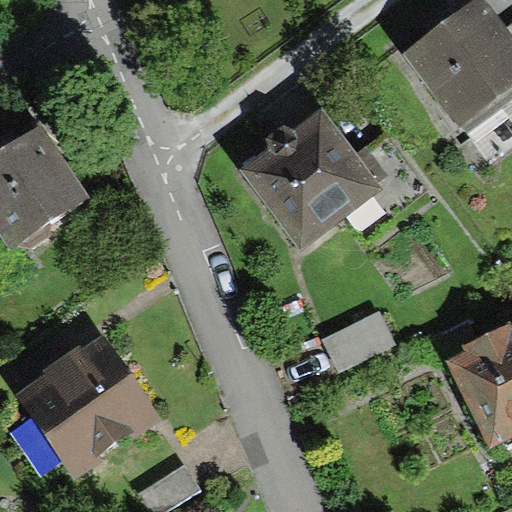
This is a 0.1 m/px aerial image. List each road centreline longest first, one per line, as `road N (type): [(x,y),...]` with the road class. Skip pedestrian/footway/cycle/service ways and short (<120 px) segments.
road 1 (residential): [(297,511),(154,156)]
road 2 (residential): [(154,156),(203,136),(378,0)]
road 3 (residential): [(154,156),(99,20)]
